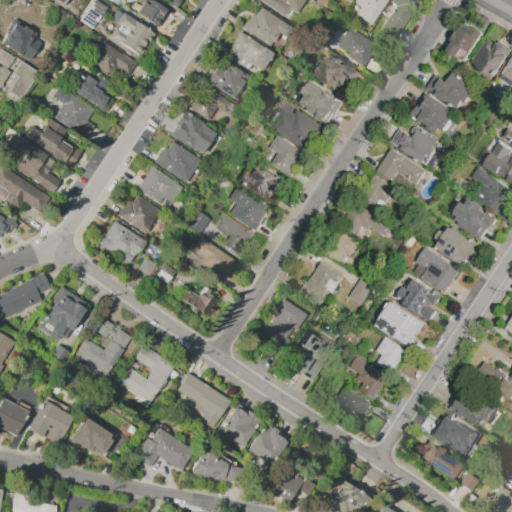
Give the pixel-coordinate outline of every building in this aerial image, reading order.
[(68,0),(62,9),(48,0),(68,0)] [(78,22),(92,0),(94,0),(105,8),(90,30),(78,22)] [(134,13),(142,1),(147,5),(150,0),(166,10),(156,26),(134,13)] [(259,0),(304,0),(295,13),(289,9),(284,17),(259,0)] [(354,0),(386,0),(371,24),(356,14),(360,7),(353,2),(354,0)] [(378,29),(393,38),(416,0),(389,0),(389,2),(394,5),(378,29)] [(260,7),(292,28),(284,39),(278,34),(269,48),(240,29),(245,21),(247,21),(252,14),(255,15),(260,7)] [(9,30),(15,22),(14,21),(22,8),(43,21),(29,43),(9,30)] [(122,13),(133,19),(132,20),(152,33),(138,55),(126,47),(134,34),(127,29),(126,30),(115,23),(122,13)] [(466,60),(459,55),(458,57),(447,50),(453,42),(451,41),(464,21),(484,34),(466,60)] [(347,29),(374,47),(361,67),(346,57),(348,53),(336,45),(347,29)] [(238,31),(271,53),(259,71),(249,64),(256,54),(246,47),(235,63),(222,55),(238,31)] [(135,62),(126,76),(112,67),(106,76),(87,63),(95,52),(89,48),(95,38),(120,54),(121,53),(135,62)] [(511,51),(494,79),(472,64),(487,41),(496,47),(500,42),(511,49),(511,51)] [(0,64),(0,48),(13,57),(6,69),(0,64)] [(345,64),(359,73),(352,84),(345,80),(337,92),(313,76),(327,55),(343,66),(345,64)] [(511,59),(511,81),(502,75),(511,59)] [(37,73),(19,100),(7,92),(17,77),(11,73),(19,61),(37,73)] [(0,66),(8,71),(0,83),(0,66)] [(231,67),(245,75),(231,98),(212,87),(223,69),(228,72),(231,67)] [(111,100),(102,113),(72,92),(78,84),(71,79),(76,72),(82,77),(83,75),(91,80),(96,74),(109,83),(102,93),(111,100)] [(442,79),(447,83),(453,72),(476,87),(462,110),(448,101),(447,102),(436,95),(439,91),(435,89),(442,79)] [(297,101),(307,86),(308,87),(311,82),(322,89),(321,90),(323,92),(322,93),(326,95),(327,94),(342,104),(336,114),(332,112),(327,120),(297,101)] [(55,86),(91,110),(84,120),(92,126),(84,139),(53,118),(62,105),(48,96),(55,86)] [(209,90),(233,106),(227,115),(217,108),(213,113),(203,107),(207,101),(203,99),(209,90)] [(429,99),(452,114),(450,118),(454,121),(447,132),(442,128),(437,134),(429,129),(430,127),(419,120),(425,111),(422,109),(429,99)] [(323,127),(308,150),(274,128),(283,115),(300,127),(307,116),(323,127)] [(177,124),(184,128),(191,116),(217,132),(204,154),(184,142),(183,144),(169,136),(177,124)] [(49,119),(65,130),(57,141),(69,149),(70,146),(80,153),(69,168),(32,143),(49,119)] [(511,143),(503,138),(510,127),(511,128),(511,143)] [(440,140),(436,146),(440,149),(434,159),(430,156),(425,164),(392,143),(400,129),(414,138),(421,128),(440,140)] [(0,148),(0,151),(16,161),(26,144),(8,134),(0,148)] [(279,136),(305,152),(290,174),(273,163),(278,154),(270,148),(279,136)] [(171,141),(200,159),(185,182),(152,162),(161,147),(163,148),(164,147),(166,149),(171,141)] [(30,145),(45,155),(44,155),(53,162),(46,172),(58,181),(49,194),(14,168),(30,145)] [(393,149),(407,159),(408,158),(426,171),(416,186),(398,173),(392,181),(378,171),(393,149)] [(510,149),(511,150),(511,182),(501,176),(507,168),(500,163),(510,149)] [(0,187),(0,164),(48,197),(37,213),(22,203),(17,210),(3,200),(7,192),(0,187)] [(241,184),(249,172),(255,175),(261,165),(289,182),(275,204),(241,184)] [(150,167),(157,172),(158,170),(174,182),(174,183),(180,187),(168,206),(162,202),(160,205),(135,189),(150,167)] [(479,168),(499,181),(499,182),(511,191),(511,193),(498,213),(484,204),(485,204),(464,190),(479,168)] [(375,175),(396,190),(386,203),(380,199),(374,207),(360,197),(375,175)] [(228,211),(233,202),(231,200),(238,188),(268,207),(265,211),(267,212),(264,217),(264,218),(261,224),(262,225),(258,232),(237,218),(237,219),(231,215),(232,213),(228,211)] [(157,210),(130,193),(116,216),(142,233),(157,210)] [(462,194),(483,209),(492,216),(493,215),(495,217),(491,223),(491,224),(480,241),(458,226),(460,223),(466,214),(466,215),(469,211),(456,203),(462,194)] [(361,226),(356,233),(343,224),(358,203),(371,211),(395,228),(387,239),(373,229),(362,230),(361,226)] [(0,210),(14,220),(12,222),(14,224),(11,230),(9,228),(4,235),(1,233),(0,234),(0,210)] [(185,224),(196,233),(207,219),(196,211),(185,224)] [(223,214),(250,231),(249,232),(253,235),(239,256),(226,247),(234,235),(216,223),(223,214)] [(113,221),(145,242),(135,256),(133,255),(127,263),(116,256),(118,252),(109,246),(106,249),(96,242),(102,233),(104,234),(113,221)] [(451,227),(463,236),(464,233),(472,238),(470,240),(478,246),(466,265),(458,259),(455,263),(437,250),(439,247),(438,247),(451,227)] [(360,243),(351,257),(345,253),(340,262),(327,254),(341,231),(360,243)] [(199,238),(235,261),(225,277),(222,275),(216,285),(207,278),(209,275),(201,270),(204,265),(199,262),(203,257),(194,251),(195,249),(193,248),(199,238)] [(460,271),(445,294),(422,279),(428,270),(416,262),(425,248),(446,261),(445,262),(460,271)] [(144,257),(155,264),(148,276),(136,268),(144,257)] [(322,263),(343,276),(338,283),(331,279),(325,287),(328,289),(324,295),(327,297),(320,307),(297,293),(305,281),(309,283),(322,263)] [(39,300),(2,319),(0,315),(0,293),(31,278),(31,277),(37,274),(38,274),(41,273),(49,288),(36,294),(39,300)] [(408,288),(406,287),(412,277),(441,297),(435,306),(432,304),(430,306),(437,311),(429,323),(422,319),(423,317),(420,315),(419,316),(413,313),(414,311),(395,299),(403,288),(407,290),(408,288)] [(362,279),(374,288),(362,306),(350,297),(362,279)] [(196,295),(183,289),(179,300),(192,306),(191,310),(206,317),(215,295),(199,288),(196,295)] [(83,309),(62,339),(54,333),(55,331),(40,320),(53,302),(56,304),(62,296),(72,303),(72,302),(83,309)] [(281,299),(291,306),(292,304),(303,311),(302,313),(305,315),(295,330),(292,328),(285,338),(289,340),(282,350),(259,334),(265,325),(267,326),(274,316),(271,314),(281,299)] [(410,348),(377,326),(380,322),(378,320),(389,303),(391,304),(392,302),(426,324),(410,348)] [(122,348),(110,340),(112,337),(107,333),(104,338),(92,330),(100,317),(112,325),(110,328),(116,332),(118,329),(130,337),(122,348)] [(287,353),(300,360),(295,370),(311,380),(330,348),(300,330),(287,353)] [(0,334),(13,342),(0,363),(2,365),(0,368),(0,334)] [(406,352),(392,373),(377,364),(383,356),(376,352),(386,337),(392,341),(392,342),(406,352)] [(123,349),(106,374),(75,354),(85,339),(102,350),(109,340),(123,349)] [(173,365),(148,403),(118,383),(129,368),(145,379),(151,370),(133,358),(141,345),(173,365)] [(375,400),(359,390),(363,383),(357,379),(360,374),(350,368),(358,357),(389,378),(375,400)] [(482,361),(510,381),(511,378),(511,397),(511,399),(473,374),(482,361)] [(228,400),(217,417),(218,418),(211,428),(198,419),(202,414),(191,407),(194,402),(175,390),(186,373),(228,400)] [(345,387),(351,391),(359,396),(359,395),(372,404),(359,423),(333,405),(345,387)] [(448,408),(462,388),(492,407),(478,428),(448,408)] [(0,399),(1,398),(14,405),(16,401),(29,407),(27,411),(28,412),(15,436),(7,432),(6,433),(1,431),(2,429),(0,428),(0,399)] [(42,400),(58,409),(57,410),(73,418),(58,445),(44,437),(48,431),(45,429),(41,437),(26,429),(42,400)] [(233,408),(235,409),(236,408),(245,414),(246,411),(253,416),(251,420),(249,418),(247,421),(253,430),(241,447),(226,437),(225,438),(217,433),(233,408)] [(446,411),(475,432),(466,442),(468,445),(461,456),(430,436),(435,428),(441,419),(446,411)] [(83,417),(110,435),(108,438),(113,441),(104,454),(99,451),(97,454),(90,449),(88,452),(83,448),(80,452),(66,442),(83,417)] [(245,452),(269,465),(286,436),(262,422),(245,452)] [(158,428),(193,452),(179,472),(155,457),(149,465),(134,455),(145,437),(149,440),(158,428)] [(431,440),(445,449),(443,452),(462,465),(453,479),(431,465),(433,462),(430,460),(428,463),(421,458),(423,455),(421,454),(426,445),(427,446),(431,440)] [(234,469),(202,448),(189,468),(222,488),(234,469)] [(511,488),(508,486),(509,484),(504,481),(503,483),(500,481),(507,472),(511,475),(511,488)] [(285,504),(290,496),(302,503),(312,485),(293,474),(290,479),(280,473),(268,494),(285,504)] [(466,473),(478,481),(471,491),(459,483),(466,473)] [(324,506),(334,511),(360,511),(368,497),(337,481),(324,506)] [(511,511),(497,511),(487,505),(499,486),(508,492),(507,494),(511,497),(511,511)] [(9,511),(13,492),(41,498),(40,503),(56,506),(54,511),(9,511)] [(370,511),(377,502),(392,511),(370,511)]
